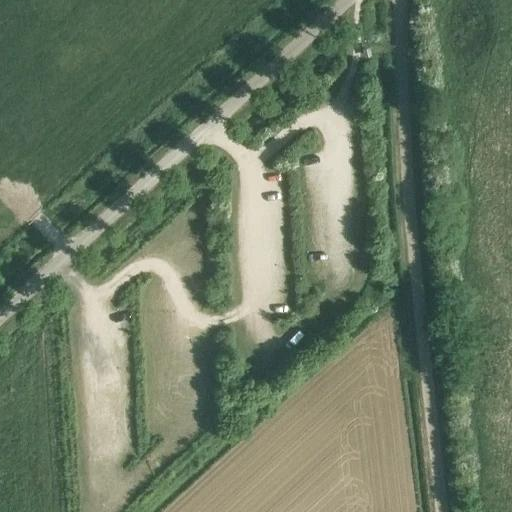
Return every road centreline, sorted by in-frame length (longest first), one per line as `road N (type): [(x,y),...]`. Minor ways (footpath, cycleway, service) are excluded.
road 1 (unclassified): [(437,511),(399,0)]
road 2 (unclassified): [(0,315),(344,0)]
